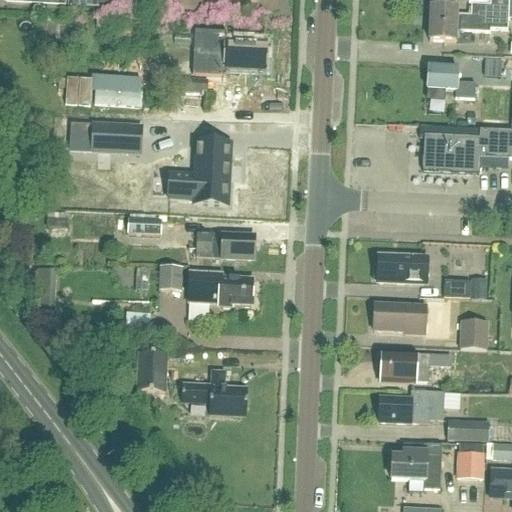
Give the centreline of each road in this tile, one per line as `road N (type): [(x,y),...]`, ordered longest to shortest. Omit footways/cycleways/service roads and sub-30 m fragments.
road 1 (unclassified): [(303,511),(317,204)]
road 2 (unclassified): [(317,204),(326,0)]
road 3 (residential): [(511,211),(317,204)]
road 4 (secondary): [(114,511),(0,357)]
